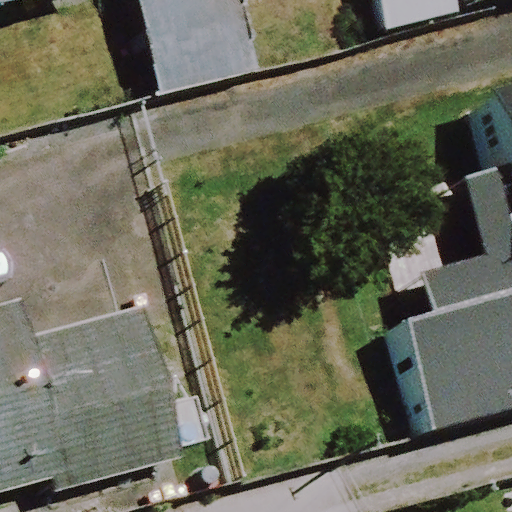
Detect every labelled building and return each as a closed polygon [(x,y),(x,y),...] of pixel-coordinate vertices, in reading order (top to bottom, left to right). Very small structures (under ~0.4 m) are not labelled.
[(0,0),(0,26),(76,6),(73,0),(0,0)] [(511,11),(511,0),(350,0),(363,48),(511,11)] [(511,103),(455,118),(472,184),(452,189),(472,266),(493,260),(508,320),(511,318),(511,103)] [(273,300),(251,214),(158,238),(213,451),(340,418),(307,291),(273,300)] [(201,458),(174,465),(133,314),(8,349),(1,323),(0,323),(0,511),(133,477),(142,511),(171,511),(213,500),(201,458)]
